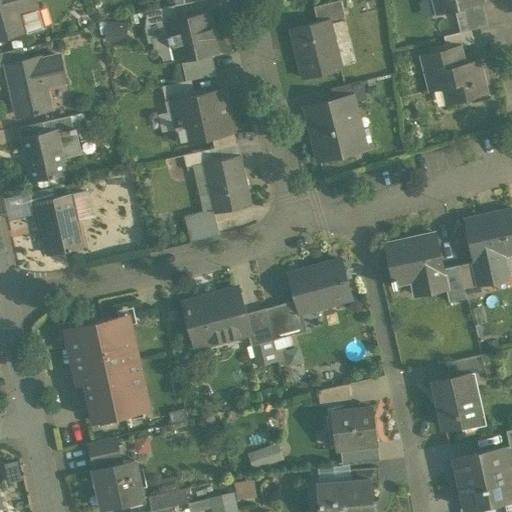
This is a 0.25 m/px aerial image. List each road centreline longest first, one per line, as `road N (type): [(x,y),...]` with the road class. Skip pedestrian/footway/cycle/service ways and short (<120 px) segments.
road 1 (residential): [(422,511),(417,462),(354,209)]
road 2 (residential): [(6,306),(250,253),(297,226)]
road 3 (residential): [(246,0),(297,226)]
road 4 (residential): [(354,209),(511,170)]
road 5 (residential): [(31,424),(6,306)]
